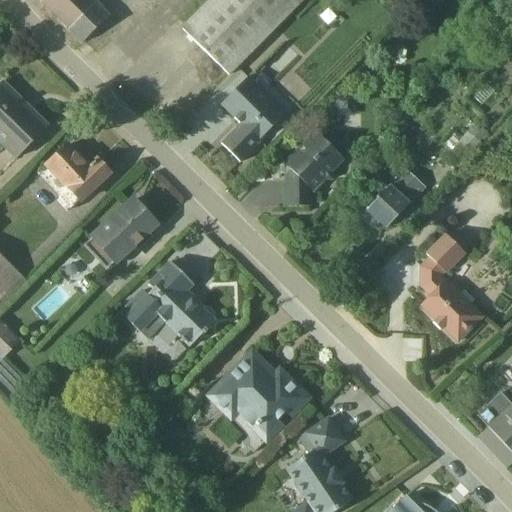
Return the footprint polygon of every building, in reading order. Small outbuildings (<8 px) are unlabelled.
[(34,0),(81,45),(109,17),(91,0),(34,0)] [(304,0),(207,0),(178,30),(228,79),(236,71),(304,0)] [(284,115),(248,78),(218,107),(237,126),(218,146),(238,165),(260,145),(258,142),(284,115)] [(46,129),(0,84),(0,147),(14,162),(46,129)] [(442,162),(455,173),(486,137),(472,126),(442,162)] [(343,162),(312,133),(281,165),(282,166),(282,209),(310,209),(311,194),(322,182),(332,183),(332,174),(343,162)] [(66,144),(42,168),(79,206),(110,176),(94,159),(86,166),(66,144)] [(403,171),(363,214),(383,231),(424,190),(403,171)] [(106,225),(82,248),(105,272),(129,249),(132,252),(158,228),(130,198),(104,223),(106,225)] [(456,346),(482,319),(469,306),(472,302),(462,291),(458,295),(444,281),(442,283),(439,280),(443,275),(444,277),(464,256),(442,236),(423,255),(426,259),(417,268),(417,289),(427,299),(417,308),(432,322),(430,325),(439,333),(441,330),(456,346)] [(0,308),(25,282),(0,257),(0,308)] [(211,318),(211,316),(208,312),(204,310),(201,310),(199,307),(201,305),(188,293),(193,288),(167,262),(145,285),(150,292),(123,319),(138,335),(153,319),(160,327),(163,324),(188,349),(215,322),(211,318)] [(251,350),(202,398),(229,425),(231,423),(240,432),(245,439),(246,444),(246,449),(252,455),(262,445),(264,447),(283,428),(277,421),(283,415),(290,421),(310,401),(278,368),(273,372),(251,350)] [(485,429),(475,439),(505,470),(511,463),(511,404),(510,406),(499,396),(475,418),(485,429)] [(291,511),(335,511),(352,501),(323,459),(345,444),(327,417),(301,435),(312,451),(283,471),(305,503),(291,511)] [(417,511),(403,498),(388,511),(417,511)]
